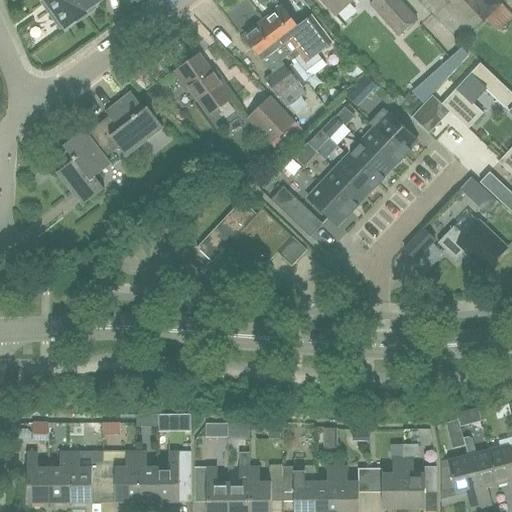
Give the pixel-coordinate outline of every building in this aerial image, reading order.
[(45,0),(55,13),(51,15),(60,28),(63,26),(67,30),(87,16),(86,15),(96,8),(94,5),(100,0),(45,0)] [(320,0),(334,15),(351,0),(320,0)] [(373,0),(369,4),(398,37),(419,19),(401,0),(373,0)] [(262,21),(289,55),(292,59),(299,54),(306,62),(330,43),(311,17),(298,27),(282,6),(262,21)] [(289,55),(262,21),(243,35),(273,73),(265,79),(278,97),(298,83),(281,61),(289,55)] [(223,84),(220,87),(199,55),(194,58),(191,57),(181,64),(181,68),(174,73),(186,91),(189,89),(207,115),(232,97),(223,84)] [(441,86),(459,67),(451,58),(431,75),(441,86)] [(511,93),(480,63),(441,104),(468,129),(483,113),(472,102),(485,89),(505,108),(511,100),(511,93)] [(367,95),(376,85),(364,74),(360,78),(355,84),(367,95)] [(99,124),(118,148),(125,157),(163,128),(147,107),(144,109),(131,92),(105,112),(109,116),(99,124)] [(246,119),(280,154),(287,148),(288,150),(306,132),(270,95),(246,119)] [(429,133),(440,121),(423,104),(411,117),(429,133)] [(354,116),(344,107),(335,117),(342,124),(345,126),(354,116)] [(373,128),(374,127),(403,155),(408,149),(410,151),(411,150),(409,149),(417,140),(383,108),(368,123),(373,128)] [(342,124),(335,117),(333,115),(320,130),(329,137),(329,138),(342,124)] [(118,148),(99,124),(86,134),(84,130),(63,146),(73,160),(56,173),(82,206),(104,189),(95,177),(111,164),(105,157),(118,148)] [(398,160),(403,155),(374,127),(373,128),(360,142),(390,170),(397,161),(399,163),(399,162),(400,162),(398,160)] [(329,137),(320,130),(314,136),(322,144),(329,137)] [(360,142),(354,149),(348,155),(377,183),(382,177),(384,179),(385,178),(383,176),(390,170),(360,142)] [(511,146),(497,162),(511,175),(511,146)] [(377,183),(348,155),(335,169),(364,197),(371,189),(373,191),(374,190),(372,188),(377,183)] [(357,204),(364,197),(335,169),(321,183),(350,211),(356,205),(357,207),(358,206),(357,204)] [(461,189),(484,211),(495,200),(472,178),(461,189)] [(346,216),(350,211),(321,183),(308,198),(337,225),(345,217),(346,219),(347,218),(346,216)] [(511,194),(503,186),(493,196),(511,213),(511,194)] [(282,210),(310,237),(323,223),(295,197),(282,210)] [(306,250),(262,208),(256,214),(242,200),(197,248),(212,262),(224,249),(239,263),(249,253),(263,267),(277,253),(291,266),(306,250)] [(463,235),(454,226),(438,242),(456,259),(463,251),(483,271),(508,247),(479,219),(463,235)] [(436,240),(423,227),(402,249),(415,261),(436,240)] [(157,418),(157,427),(157,431),(166,431),(166,415),(157,415),(157,418)] [(461,432),(458,420),(447,423),(450,435),(461,432)] [(119,423),(103,423),(103,434),(119,434),(119,423)] [(48,424),(34,424),(33,442),(48,442),(48,424)] [(269,425),(269,434),(269,439),(280,438),(280,434),(280,425),(269,425)] [(337,428),(323,428),(323,448),(337,448),(337,428)] [(496,485),(487,450),(476,453),(472,438),(468,437),(463,438),(468,455),(467,455),(481,508),(491,506),(486,487),(496,485)] [(511,444),(508,445),(487,450),(496,485),(507,482),(511,501),(511,500),(511,444)] [(404,458),(403,458),(403,508),(425,508),(425,492),(436,492),(436,467),(413,467),(413,458),(417,453),(417,445),(404,445),(404,458)] [(49,503),(48,468),(37,468),(37,452),(27,453),(27,503),(49,503)] [(60,468),(48,468),(49,503),(70,503),(69,452),(60,452),(60,468)] [(103,486),(103,462),(91,463),(91,468),(80,468),(80,452),(69,452),(70,503),(92,502),(92,486),(103,486)] [(136,502),(136,452),(126,452),(126,467),(115,467),(115,462),(103,462),(103,486),(115,486),(115,502),(136,502)] [(157,502),(157,467),(146,467),(146,452),(136,452),(136,502),(157,502)] [(157,467),(157,502),(179,502),(179,493),(191,493),(191,452),(169,452),(169,467),(157,467)] [(239,452),(239,467),(239,483),(228,483),(227,511),(249,511),(250,467),(250,452),(239,452)] [(481,508),(467,455),(440,462),(441,506),(468,499),(471,511),(481,508)] [(403,508),(403,458),(393,458),(393,474),(382,474),(382,469),(370,469),(370,493),(382,493),(382,509),(403,508)] [(259,467),(250,467),(249,511),(270,511),(271,501),(282,501),(282,477),(282,464),(270,464),(270,482),(259,483),(259,467)] [(294,477),(282,477),(282,501),(294,501),(294,511),(315,511),(315,482),(304,482),(304,467),(294,467),(294,477)] [(336,511),(336,467),(327,467),(327,482),(315,482),(315,511),(336,511)] [(346,467),(336,467),(336,511),(358,511),(358,493),(370,493),(370,469),(358,469),(358,482),(347,482),(346,467)] [(227,511),(228,483),(217,483),(217,468),(195,468),(195,501),(206,502),(206,511),(227,511)]
